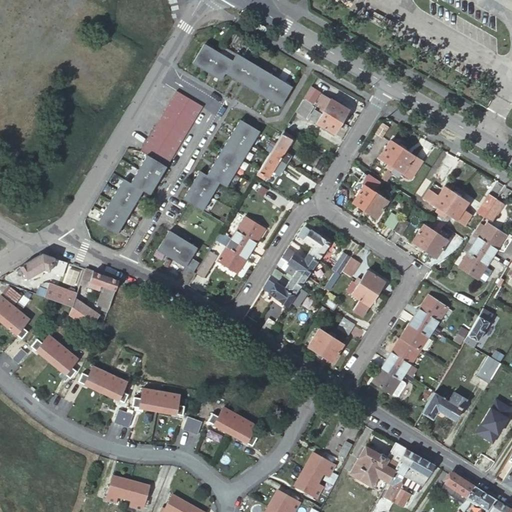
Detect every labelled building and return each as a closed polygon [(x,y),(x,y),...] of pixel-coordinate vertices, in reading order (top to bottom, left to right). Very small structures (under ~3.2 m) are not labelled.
[(203,44),(192,63),(206,71),(217,52),(203,44)] [(217,52),(206,71),(220,80),(224,73),(231,61),(217,52)] [(231,61),(224,73),(238,81),(249,62),(235,54),(231,61)] [(249,62),(238,81),(252,89),(263,70),(249,62)] [(263,70),(252,89),(266,98),(277,79),(263,70)] [(280,106),(291,87),(277,79),(266,98),(280,106)] [(320,91),(314,87),(307,97),(314,101),(320,91)] [(165,166),(166,166),(202,106),(175,91),(139,151),(146,155),(165,166)] [(315,104),(321,107),(324,109),(330,99),(321,94),(315,104)] [(314,107),(302,99),(295,111),(306,119),(314,107)] [(321,107),(320,109),(340,121),(348,110),(330,99),(324,109),(321,107)] [(340,121),(320,109),(318,112),(313,109),(308,119),(334,135),(340,121)] [(231,133),(250,144),(258,131),(239,119),(231,133)] [(387,127),(381,124),(375,135),(380,138),(387,127)] [(269,153),(286,163),(290,156),(283,152),(291,140),(288,138),(290,136),(282,131),(276,142),(274,145),(269,153)] [(242,159),(250,144),(231,133),(222,147),(242,159)] [(388,168),(401,148),(389,140),(377,158),(387,164),(385,167),(388,168)] [(214,161),(233,173),(242,159),(222,147),(214,161)] [(421,161),(401,148),(388,168),(390,170),(392,167),(409,179),(421,161)] [(279,174),(286,163),(269,153),(267,156),(259,169),(256,174),(266,181),(272,171),(279,174)] [(157,180),(165,166),(146,155),(138,169),(157,180)] [(225,187),(233,173),(214,161),(206,175),(218,182),(225,187)] [(450,169),(443,164),(434,178),(442,183),(450,169)] [(149,195),(157,180),(138,169),(130,183),(142,190),(149,195)] [(191,185),(209,196),(218,182),(206,175),(199,171),(191,185)] [(358,180),(364,183),(368,176),(362,173),(358,180)] [(351,202),(363,210),(377,190),(374,188),(378,182),(369,176),(368,176),(364,183),(351,202)] [(135,201),(142,190),(130,183),(123,179),(116,190),(135,201)] [(182,199),(201,210),(209,196),(191,185),(182,199)] [(441,215),(455,194),(443,186),(437,195),(429,190),(423,198),(441,210),(439,213),(441,215)] [(129,212),(135,201),(116,190),(110,201),(129,212)] [(363,210),(375,218),(387,201),(377,194),(379,191),(377,190),(363,210)] [(490,208),(498,195),(490,190),(482,203),(490,208)] [(462,210),(467,202),(455,194),(441,215),(448,219),(450,216),(463,225),(470,215),(462,210)] [(505,200),(498,195),(490,208),(497,213),(505,200)] [(122,222),(129,212),(110,201),(103,211),(122,222)] [(225,218),(230,208),(216,202),(211,211),(225,218)] [(482,203),(478,208),(486,214),(490,208),(482,203)] [(97,222),(116,234),(122,222),(103,211),(97,222)] [(400,218),(391,212),(383,223),(392,229),(400,218)] [(250,250),(264,228),(244,217),(231,239),(250,250)] [(401,218),(393,230),(400,234),(407,222),(401,218)] [(472,245),(491,257),(505,235),(486,223),(475,240),(472,245)] [(410,242),(423,250),(436,229),(434,227),(432,230),(422,224),(410,242)] [(307,253),(317,259),(329,243),(319,236),(319,237),(303,226),(297,236),(311,247),(307,253)] [(423,250),(435,258),(447,240),(437,234),(439,231),(436,229),(423,250)] [(168,230),(156,249),(170,258),(182,239),(168,230)] [(196,247),(182,239),(170,258),(184,267),(190,258),(196,247)] [(242,263),(250,250),(231,239),(217,261),(236,272),(242,263)] [(477,279),(491,257),(472,245),(468,250),(458,267),(477,279)] [(306,276),(317,259),(307,253),(304,258),(301,256),(300,257),(286,248),(280,258),(289,264),(306,276)] [(201,264),(195,273),(203,278),(216,256),(208,251),(206,255),(201,264)] [(351,257),(343,252),(331,269),(339,275),(341,271),(351,257)] [(42,253),(19,266),(26,279),(43,269),(47,271),(52,257),(42,253)] [(52,257),(47,271),(61,275),(66,262),(52,257)] [(358,262),(351,257),(341,271),(349,276),(358,262)] [(193,272),(198,263),(190,258),(184,267),(193,272)] [(285,270),(289,264),(280,258),(276,264),(285,270)] [(247,266),(242,263),(236,272),(241,275),(247,266)] [(299,287),(306,276),(289,264),(285,270),(284,271),(286,272),(292,276),(289,279),(284,276),(274,268),(271,272),(269,275),(281,283),(280,286),(293,295),(299,287)] [(68,267),(63,281),(73,284),(78,270),(68,267)] [(108,308),(118,280),(117,280),(84,268),(79,284),(97,290),(102,289),(97,304),(108,308)] [(355,280),(376,293),(384,281),(366,270),(360,279),(357,278),(355,280)] [(289,301),(293,295),(280,286),(281,283),(269,275),(262,288),(286,305),(289,301)] [(361,316),(376,293),(355,280),(354,282),(351,281),(345,291),(358,300),(352,310),(361,316)] [(39,286),(36,294),(58,302),(71,306),(74,298),(76,292),(73,292),(74,289),(69,287),(68,290),(48,283),(46,289),(39,286)] [(22,296),(8,285),(1,294),(15,305),(22,296)] [(307,292),(299,287),(293,295),(289,301),(298,306),(307,292)] [(0,321),(2,322),(14,307),(0,295),(0,321)] [(413,317),(432,329),(446,307),(427,295),(413,317)] [(325,296),(321,303),(332,310),(337,303),(325,296)] [(68,315),(80,324),(84,314),(96,322),(99,315),(74,298),(71,306),(68,315)] [(321,305),(314,316),(321,320),(328,309),(321,305)] [(14,307),(2,322),(21,338),(28,331),(22,327),(29,319),(14,307)] [(479,314),(463,341),(471,345),(474,347),(477,341),(477,342),(489,322),(488,322),(493,314),(483,308),(479,314)] [(347,336),(355,324),(343,317),(335,328),(347,336)] [(418,350),(432,329),(413,317),(399,338),(418,350)] [(261,331),(266,335),(275,322),(269,319),(261,331)] [(307,346),(319,354),(332,333),(329,331),(327,334),(318,328),(307,346)] [(332,333),(319,354),(317,356),(321,358),(322,356),(331,361),(343,343),(332,337),(334,334),(332,333)] [(50,362),(62,346),(48,335),(41,343),(36,339),(30,346),(49,362),(50,362)] [(399,338),(385,360),(404,372),(411,376),(416,369),(409,365),(418,350),(399,338)] [(66,375),(69,378),(76,371),(70,366),(76,358),(62,346),(50,362),(49,362),(60,371),(66,375)] [(27,353),(21,348),(12,359),(18,364),(27,353)] [(475,376),(488,384),(499,366),(500,363),(487,355),(475,376)] [(404,372),(385,360),(371,382),(390,394),(395,397),(398,396),(405,385),(405,383),(399,380),(403,374),(404,372)] [(108,373),(92,366),(88,375),(81,372),(78,381),(101,392),(108,373)] [(101,392),(123,402),(128,394),(121,391),(125,381),(108,373),(101,392)] [(156,410),(160,391),(141,388),(140,398),(133,397),(131,406),(156,410)] [(178,394),(160,391),(156,410),(182,415),(183,405),(176,404),(178,394)] [(433,392),(421,413),(432,419),(437,411),(453,420),(466,400),(453,392),(451,397),(447,395),(445,399),(433,392)] [(207,421),(229,434),(236,421),(239,416),(223,407),(217,416),(211,413),(207,421)] [(125,412),(117,410),(112,423),(120,425),(125,412)] [(132,415),(125,412),(120,425),(127,428),(132,415)] [(229,434),(251,446),(256,437),(250,434),(255,425),(239,416),(236,421),(229,434)] [(193,420),(186,417),(181,430),(189,433),(193,420)] [(201,422),(193,420),(189,433),(196,435),(201,422)] [(351,444),(345,440),(337,454),(344,457),(351,444)] [(376,476),(387,482),(389,477),(404,448),(395,442),(386,458),(385,458),(384,455),(380,453),(378,454),(364,446),(348,473),(370,486),(376,476)] [(404,448),(389,477),(401,483),(401,481),(402,474),(415,453),(404,448)] [(328,477),(331,471),(334,465),(312,452),(303,468),(319,478),(322,473),(325,475),(328,477)] [(433,464),(415,453),(402,474),(421,486),(433,464)] [(511,463),(500,482),(511,489),(511,463)] [(319,478),(303,468),(293,485),(316,498),(323,486),(316,483),(319,478)] [(332,485),(337,476),(331,473),(331,471),(328,477),(325,475),(322,480),(332,485)] [(461,503),(474,485),(451,471),(449,474),(444,483),(454,490),(450,496),(461,503)] [(421,486),(402,474),(401,481),(418,491),(421,486)] [(116,497),(124,499),(130,480),(111,475),(105,501),(115,503),(116,497)] [(124,499),(130,501),(128,507),(136,509),(141,510),(148,485),(130,480),(124,499)] [(439,489),(450,496),(454,490),(444,483),(439,489)] [(386,499),(392,503),(400,488),(394,484),(386,499)] [(457,509),(455,511),(463,511),(466,507),(468,504),(470,501),(486,510),(495,499),(474,485),(461,503),(457,509)] [(400,488),(392,503),(402,508),(410,493),(400,488)] [(276,490),(267,507),(276,511),(285,511),(286,511),(288,511),(293,511),(299,502),(276,490)] [(182,511),(188,503),(171,494),(161,511),(182,511)] [(495,499),(486,510),(488,511),(504,511),(508,507),(495,499)] [(203,511),(188,503),(182,511),(203,511)]
